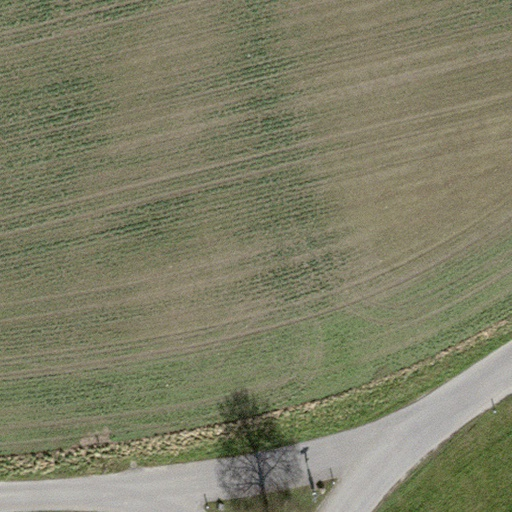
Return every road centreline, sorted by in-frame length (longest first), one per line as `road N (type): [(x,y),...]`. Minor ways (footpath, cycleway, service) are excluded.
road 1 (unclassified): [(403,447),(148,493)]
road 2 (unclassified): [(148,493),(0,502)]
road 3 (unclassified): [(403,447),(511,370)]
